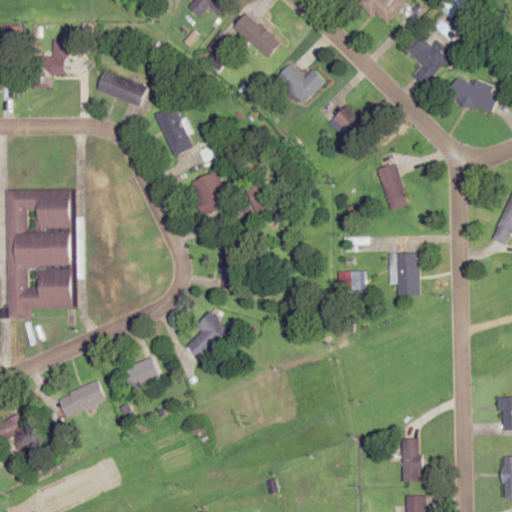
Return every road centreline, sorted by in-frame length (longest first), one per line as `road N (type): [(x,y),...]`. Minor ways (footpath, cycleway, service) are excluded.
road 1 (residential): [(461,511),(459,169),(296,0)]
road 2 (residential): [(0,126),(94,124),(130,140),(183,275),(175,305),(151,325),(0,387)]
